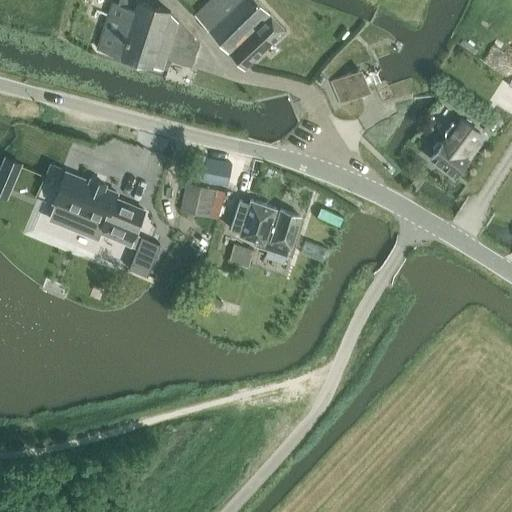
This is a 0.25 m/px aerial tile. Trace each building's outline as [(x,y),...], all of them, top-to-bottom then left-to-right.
[(112,3),(98,48),(152,66),(152,65),(168,70),(171,60),(192,66),(199,44),(170,12),(170,11),(138,0),(135,10),(112,3)] [(245,67),(250,63),(285,29),(270,13),(269,13),(257,0),(210,0),(195,15),(243,67),(245,67)] [(330,81),(340,104),(369,92),(360,69),(330,81)] [(435,154),(431,159),(455,177),(480,144),(474,139),(480,132),(462,118),(456,126),(453,123),(445,132),(445,137),(447,138),(442,144),(441,143),(437,143),(433,149),(434,153),(435,154)] [(207,158),(202,179),(227,184),(232,163),(207,158)] [(233,164),(228,184),(240,187),(245,166),(233,164)] [(56,203),(50,218),(98,238),(101,231),(130,244),(144,210),(115,197),(117,192),(105,187),(106,184),(90,178),(89,181),(66,171),(53,202),(56,203)] [(217,218),(221,204),(225,191),(187,182),(180,210),(217,218)] [(239,200),(230,228),(240,231),(239,235),(256,241),(264,243),(273,216),(276,208),(250,199),(249,203),(239,200)] [(256,241),(255,245),(272,251),(274,244),(289,249),(300,215),(281,209),(278,217),(273,216),(264,243),(256,241)] [(142,236),(129,267),(147,274),(160,244),(151,240),(142,236)] [(254,248),(234,242),(228,260),(248,266),(254,248)]
